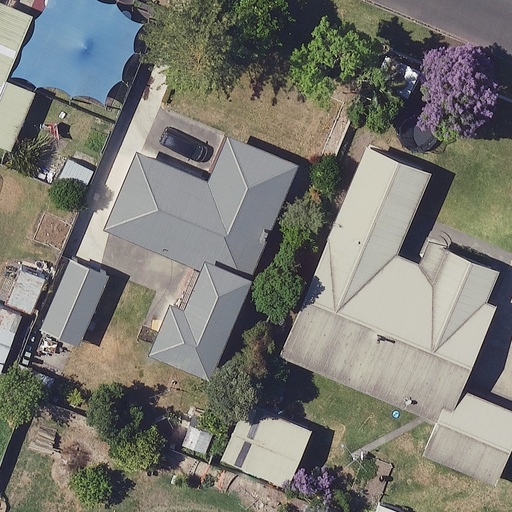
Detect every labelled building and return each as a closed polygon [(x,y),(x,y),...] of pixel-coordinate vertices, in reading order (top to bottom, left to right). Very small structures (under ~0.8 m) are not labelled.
[(0,0),(0,138),(9,143),(32,89),(3,77),(35,0),(0,0)] [(292,156),(224,126),(203,173),(135,143),(102,218),(180,252),(144,337),(203,362),(292,156)] [(427,163),(362,136),(275,343),(432,410),(419,443),(492,474),(511,425),(511,401),(456,378),(503,266),(424,232),(416,252),(393,243),(427,163)] [(92,163),(44,144),(33,172),(81,191),(92,163)] [(107,266),(68,250),(40,320),(79,336),(107,266)] [(41,268),(12,260),(2,297),(30,305),(41,268)] [(0,358),(18,306),(0,299),(0,358)] [(69,369),(46,337),(13,361),(37,393),(69,369)] [(306,420),(238,393),(216,449),(284,476),(306,420)] [(106,454),(118,423),(89,413),(77,443),(106,454)] [(421,511),(377,496),(370,511),(421,511)]
